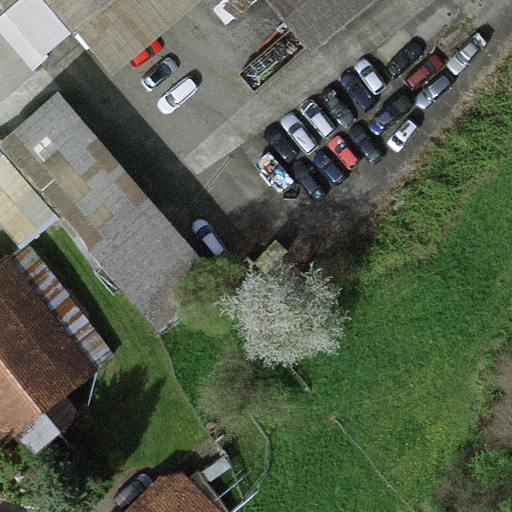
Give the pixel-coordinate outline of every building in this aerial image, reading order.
[(48,0),(74,31),(110,0),(48,0)] [(278,0),(312,41),(363,0),(278,0)] [(2,141),(155,331),(214,278),(58,94),(2,141)] [(0,415),(58,370),(0,297),(0,415)] [(139,511),(199,511),(170,482),(139,511)]
